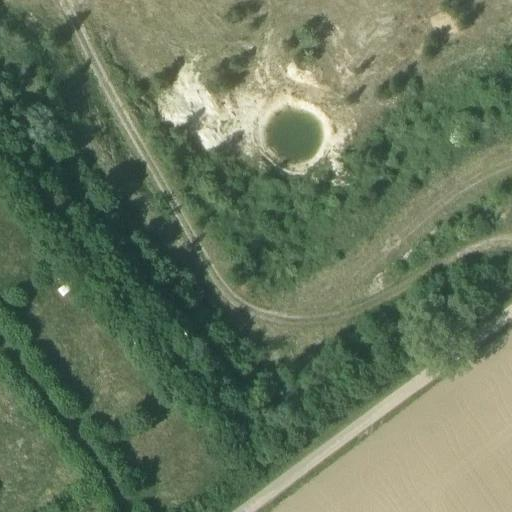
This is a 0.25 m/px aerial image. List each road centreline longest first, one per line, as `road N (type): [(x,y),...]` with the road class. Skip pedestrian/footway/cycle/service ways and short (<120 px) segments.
road 1 (track): [(71,0),(95,58),(214,267),(221,303),(251,325),(298,332),(357,319),(467,253),(511,242)]
road 2 (track): [(511,160),(472,177),(346,277),(296,306),(257,313),(207,297),(36,94),(0,86)]
road 3 (unclassified): [(245,511),(511,308)]
